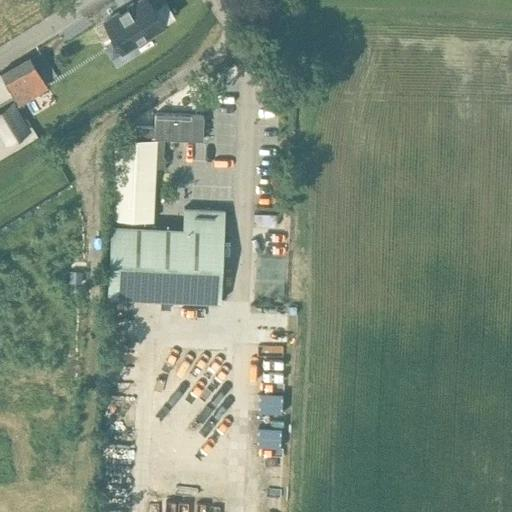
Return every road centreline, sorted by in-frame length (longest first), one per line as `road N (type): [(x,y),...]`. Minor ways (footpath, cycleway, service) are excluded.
road 1 (unknown): [(232,0),(257,68),(256,332)]
road 2 (unknown): [(152,511),(156,351),(162,331),(192,326)]
road 3 (unknown): [(256,332),(256,511)]
